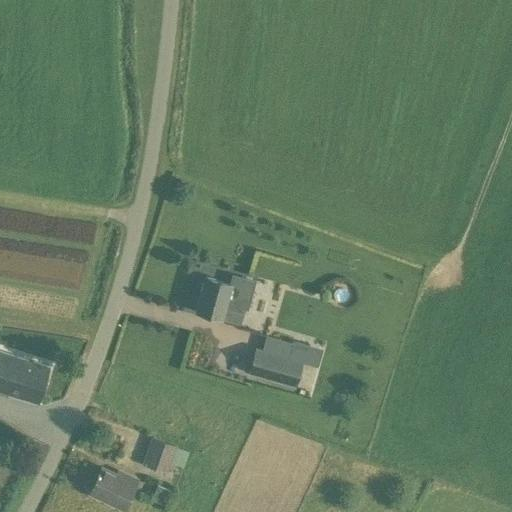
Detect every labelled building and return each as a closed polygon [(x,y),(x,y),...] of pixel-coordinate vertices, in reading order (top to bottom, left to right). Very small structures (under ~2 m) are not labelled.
[(222,316),(238,320),(249,278),(234,274),(232,282),(203,274),(194,310),(222,317),(222,316)] [(298,357),(252,344),(246,367),(292,380),(298,357)] [(0,389),(37,401),(48,365),(0,350),(0,389)] [(141,464),(167,473),(171,462),(183,467),(189,451),(177,446),(177,445),(151,436),(141,464)] [(123,509),(137,480),(125,475),(123,478),(101,468),(99,473),(97,472),(96,474),(97,475),(89,493),(123,509)] [(156,483),(150,499),(164,505),(171,490),(156,483)]
